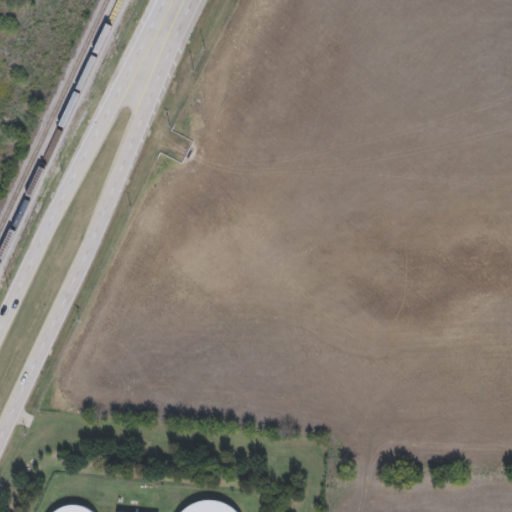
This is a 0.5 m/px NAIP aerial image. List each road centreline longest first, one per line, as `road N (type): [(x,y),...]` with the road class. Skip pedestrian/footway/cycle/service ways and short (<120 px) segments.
road 1 (primary): [(0,443),(143,119),(166,27)]
road 2 (primary): [(166,27),(112,104),(0,330)]
